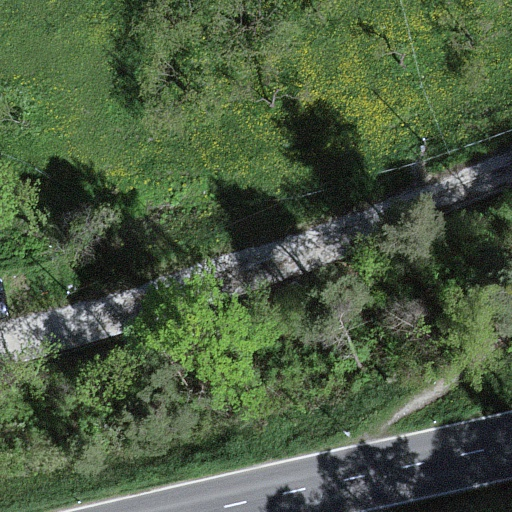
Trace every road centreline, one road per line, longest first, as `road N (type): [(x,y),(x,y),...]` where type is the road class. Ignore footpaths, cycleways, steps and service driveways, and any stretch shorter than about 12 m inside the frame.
road 1 (unclassified): [(511,155),(266,251),(0,337)]
road 2 (secondary): [(511,444),(194,511)]
